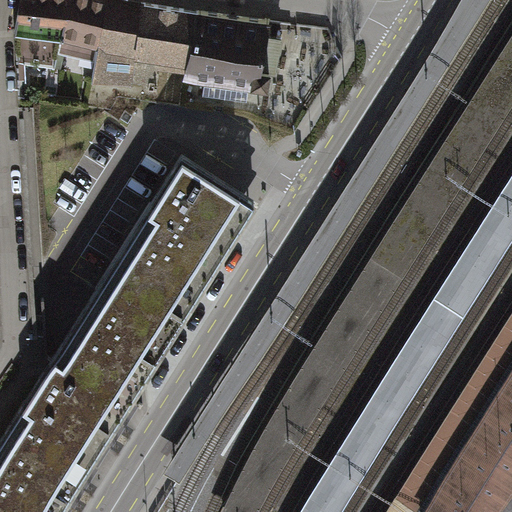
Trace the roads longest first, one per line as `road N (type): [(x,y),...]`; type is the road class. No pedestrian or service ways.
road 1 (secondary): [(108,511),(406,36)]
road 2 (residential): [(0,378),(21,350),(4,0)]
road 3 (unclassified): [(279,0),(358,11),(406,36)]
